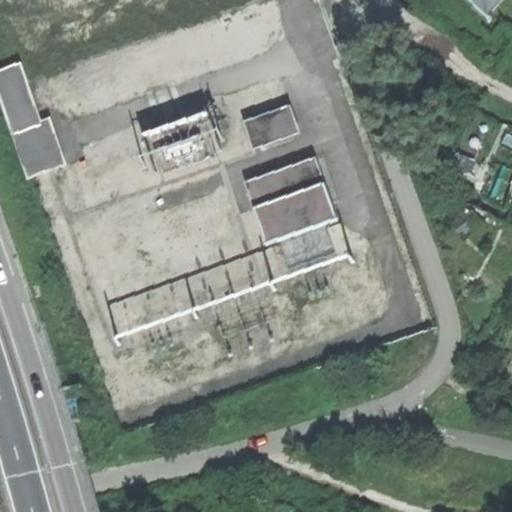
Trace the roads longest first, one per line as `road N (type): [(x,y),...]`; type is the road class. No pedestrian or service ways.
road 1 (trunk): [(76,511),(0,261)]
road 2 (track): [(511,93),(481,80),(377,0)]
road 3 (trunk): [(35,511),(0,391)]
